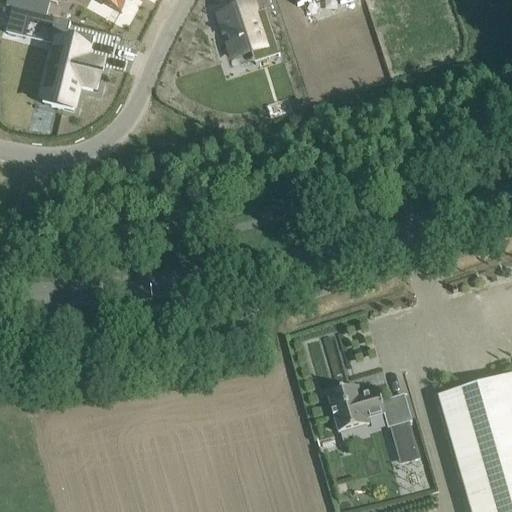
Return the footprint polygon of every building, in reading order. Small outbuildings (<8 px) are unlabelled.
[(8,0),(6,9),(20,12),(23,0),(8,0)] [(95,0),(122,15),(129,1),(130,1),(128,0),(95,0)] [(253,6),(219,18),(225,37),(226,37),(234,60),(251,54),(275,46),(279,58),(280,57),(265,12),(256,15),(253,6)] [(13,11),(6,36),(24,40),(29,22),(53,28),(49,46),(57,48),(43,106),(74,113),(80,89),(97,94),(104,67),(86,63),(91,41),(94,42),(94,39),(68,33),(70,25),(13,11)] [(511,511),(511,379),(463,393),(462,390),(435,398),(458,479),(461,478),(470,511),(511,511)] [(412,424),(410,417),(404,397),(381,404),(378,391),(360,396),(359,392),(346,396),(345,392),(327,397),(339,436),(369,427),(368,422),(384,417),(388,431),(412,424)]
